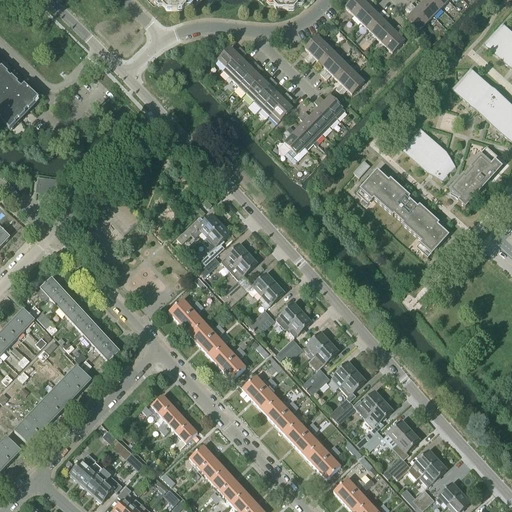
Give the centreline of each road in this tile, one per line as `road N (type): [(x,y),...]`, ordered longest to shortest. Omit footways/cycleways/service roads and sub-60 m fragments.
road 1 (residential): [(511,499),(164,118)]
road 2 (residential): [(305,511),(158,353)]
road 3 (residential): [(162,40),(201,28),(291,28),(330,0)]
road 4 (residential): [(35,478),(158,353)]
road 5 (residential): [(52,235),(164,118)]
road 6 (residential): [(158,353),(52,235)]
